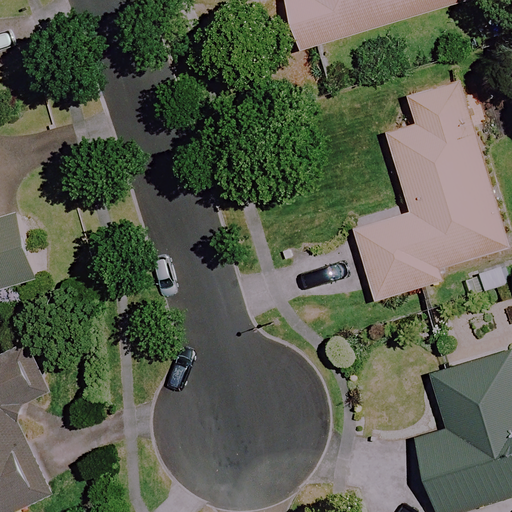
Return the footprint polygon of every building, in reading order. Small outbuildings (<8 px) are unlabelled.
[(291,0),(307,51),(475,1),(475,0),(291,0)] [(511,249),(511,236),(470,82),(416,97),(424,126),(396,134),(418,215),(364,230),(382,299),(446,282),(442,269),(511,249)] [(0,293),(42,282),(23,217),(0,224),(0,293)] [(56,401),(48,360),(32,346),(0,361),(0,511),(26,511),(62,495),(19,409),(56,401)] [(511,352),(435,375),(452,433),(426,441),(446,511),(481,511),(511,503),(511,352)]
